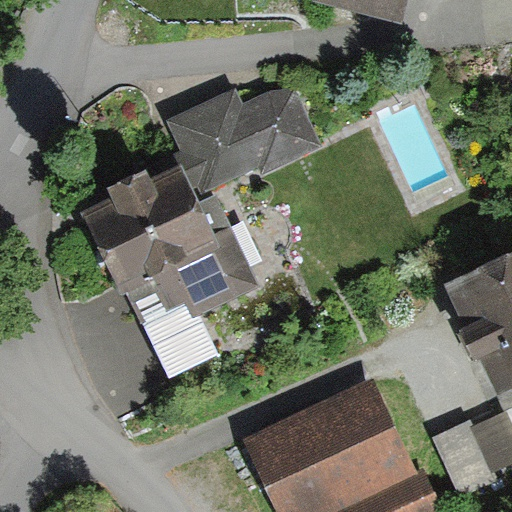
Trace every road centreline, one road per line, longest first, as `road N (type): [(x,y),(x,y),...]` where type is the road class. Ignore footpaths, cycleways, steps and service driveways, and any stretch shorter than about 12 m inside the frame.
road 1 (residential): [(53,350),(38,252),(4,165)]
road 2 (residential): [(4,165),(77,0)]
road 3 (residential): [(45,441),(149,481),(173,511)]
